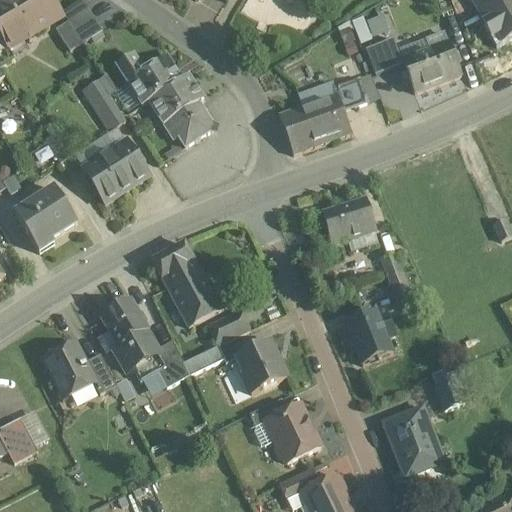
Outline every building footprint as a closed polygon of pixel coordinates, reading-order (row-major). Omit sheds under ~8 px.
[(12,0),(0,7),(0,38),(5,47),(5,46),(8,51),(63,18),(51,0),(12,0)] [(471,0),(479,14),(504,0),(471,0)] [(511,40),(511,0),(504,0),(479,14),(498,48),(511,40)] [(82,1),(61,14),(68,24),(88,11),(82,1)] [(88,11),(68,24),(82,47),(102,33),(88,11)] [(361,45),(390,34),(382,15),(354,26),(361,45)] [(82,47),(68,24),(56,32),(70,54),(82,47)] [(5,47),(0,38),(0,71),(0,72),(15,63),(8,51),(5,46),(5,47)] [(397,42),(386,46),(391,61),(402,57),(397,42)] [(386,46),(373,51),(382,74),(394,70),(391,61),(386,46)] [(449,47),(403,64),(415,97),(461,80),(449,47)] [(167,60),(145,74),(133,57),(116,69),(142,110),(149,105),(148,104),(182,83),(167,60)] [(182,83),(148,104),(149,105),(163,128),(199,106),(204,102),(189,78),(182,83)] [(360,81),(333,91),(336,98),(337,98),(344,115),(370,106),(360,81)] [(125,125),(108,98),(92,108),(101,122),(105,120),(113,133),(125,125)] [(336,98),(328,101),(327,100),(325,101),(325,102),(308,108),(322,148),(352,137),(344,115),(337,98),(336,98)] [(199,106),(169,125),(185,151),(211,135),(213,127),(199,106)] [(294,158),(322,148),(308,108),(279,119),(294,158)] [(74,158),(59,134),(45,143),(60,167),(74,158)] [(127,145),(116,152),(114,149),(87,167),(89,169),(83,173),(105,208),(149,179),(127,145)] [(470,171),(429,189),(442,219),(483,201),(470,171)] [(57,192),(16,218),(38,252),(78,225),(57,192)] [(366,204),(323,218),(333,250),(376,236),(366,204)] [(511,237),(506,224),(495,229),(502,245),(511,240),(511,237)] [(505,247),(477,259),(480,266),(508,254),(505,247)] [(185,248),(154,264),(190,330),(220,313),(185,248)] [(396,258),(382,263),(388,280),(401,275),(396,258)] [(401,275),(388,280),(395,297),(408,292),(401,275)] [(417,293),(397,301),(401,313),(422,305),(417,293)] [(130,303),(101,321),(119,350),(119,351),(147,334),(148,333),(130,303)] [(241,314),(209,330),(218,349),(250,334),(241,314)] [(376,315),(346,327),(362,369),(393,357),(388,343),(395,340),(390,327),(382,330),(376,315)] [(147,334),(119,351),(119,350),(112,353),(125,375),(133,371),(131,368),(158,353),(147,334)] [(158,353),(131,368),(133,371),(141,385),(158,376),(167,392),(189,380),(183,366),(172,345),(158,353)] [(270,345),(238,361),(245,377),(242,378),(252,399),(287,382),(270,345)] [(75,348),(44,364),(56,387),(64,389),(69,400),(94,388),(95,387),(85,367),(75,348)] [(218,350),(183,366),(189,380),(225,363),(218,350)] [(101,359),(85,367),(95,387),(94,388),(100,399),(117,390),(101,359)] [(118,387),(123,404),(132,401),(127,384),(118,387)] [(457,384),(435,392),(440,404),(461,396),(457,384)] [(461,396),(440,404),(444,415),(465,407),(461,396)] [(282,403),(249,418),(256,431),(267,425),(266,424),(287,414),(282,403)] [(320,452),(299,409),(287,414),(266,424),(267,425),(256,431),(254,435),(261,449),(265,450),(276,445),(278,448),(276,454),(280,462),(286,464),(287,468),(320,452)] [(423,412),(383,428),(389,443),(392,441),(408,482),(445,467),(423,412)] [(20,423),(0,433),(0,440),(14,468),(38,456),(20,423)] [(312,472),(294,481),(302,497),(320,489),(312,472)] [(320,489),(302,497),(294,481),(280,488),(291,511),(298,511),(307,508),(309,511),(349,511),(341,495),(343,490),(340,484),(335,483),(334,482),(320,489)] [(511,511),(511,501),(510,497),(481,511),(511,511)]
